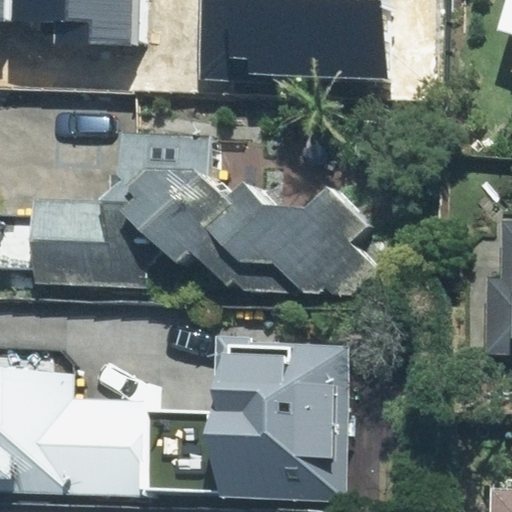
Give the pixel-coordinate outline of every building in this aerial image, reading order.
[(0,0),(0,20),(12,21),(12,0),(0,0)] [(61,46),(149,50),(150,0),(20,0),(20,22),(62,24),(61,46)] [(201,0),(198,74),(384,82),(387,0),(201,0)] [(411,132),(358,129),(355,176),(408,179),(411,132)] [(119,206),(51,204),(50,218),(6,217),(5,271),(49,272),(49,288),(355,295),(384,269),(359,247),(376,226),(338,191),(317,211),(242,209),(217,183),(219,142),(139,140),(137,179),(120,179),(119,206)] [(511,225),(499,225),(495,350),(511,350),(511,225)] [(352,507),(358,349),(233,345),(231,417),(161,415),(158,500),(352,507)] [(81,369),(0,366),(0,494),(151,500),(155,403),(80,400),(81,369)]
